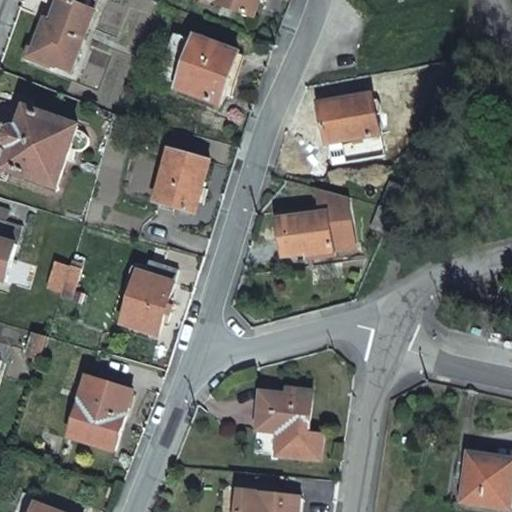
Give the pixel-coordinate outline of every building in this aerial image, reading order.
[(46,25),(37,50),(55,56),(53,63),(74,71),(102,0),(62,0),(52,27),(46,25)] [(212,0),(256,15),(261,0),(212,0)] [(199,39),(179,89),(223,105),(242,55),(199,39)] [(321,104),(328,144),(357,139),(359,155),(385,151),(375,94),(321,104)] [(16,147),(9,168),(60,184),(72,148),(78,150),(85,148),(90,143),(90,136),(85,130),(78,128),(80,121),(31,104),(24,123),(16,123),(10,128),(8,135),(10,143),(16,147)] [(117,113),(113,126),(133,131),(137,118),(117,113)] [(175,150),(160,202),(198,213),(213,161),(175,150)] [(382,208),(395,211),(404,188),(392,183),(382,208)] [(280,221),(285,258),(312,254),(313,260),(335,257),(334,252),(356,249),(350,199),(319,191),(323,216),(280,221)] [(373,230),(385,235),(395,211),(382,208),(373,230)] [(0,218),(0,278),(10,281),(26,226),(0,218)] [(141,272),(126,324),(162,335),(181,270),(152,260),(147,274),(141,272)] [(52,286),(65,291),(73,267),(59,262),(52,286)] [(64,296),(77,300),(88,266),(76,262),(64,296)] [(43,360),(50,336),(37,333),(30,356),(43,360)] [(91,378),(73,437),(117,450),(135,391),(91,378)] [(280,455),(323,459),(325,435),(311,433),(315,391),(288,388),(288,394),(265,392),(263,414),(269,415),(268,431),(283,433),(280,455)] [(511,461),(471,455),(463,504),(510,511),(511,498),(511,461)] [(242,490),(240,511),(302,511),(304,497),(242,490)]
